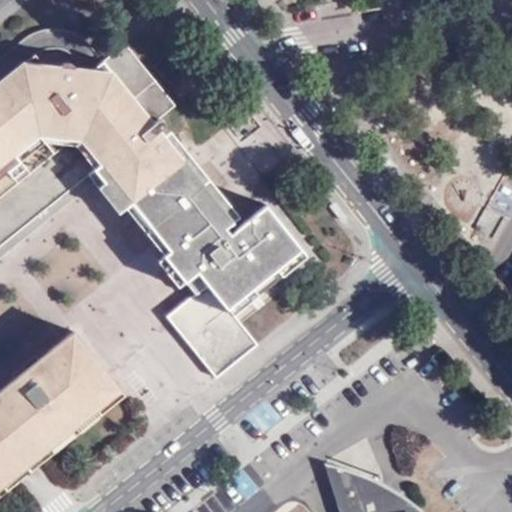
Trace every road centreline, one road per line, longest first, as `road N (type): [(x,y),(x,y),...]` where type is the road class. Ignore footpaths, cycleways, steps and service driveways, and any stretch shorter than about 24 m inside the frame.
road 1 (residential): [(413,262),(109,511)]
road 2 (residential): [(206,0),(413,262)]
road 3 (unknown): [(0,293),(31,272),(50,270),(95,290),(218,422)]
road 4 (residential): [(413,262),(511,380)]
